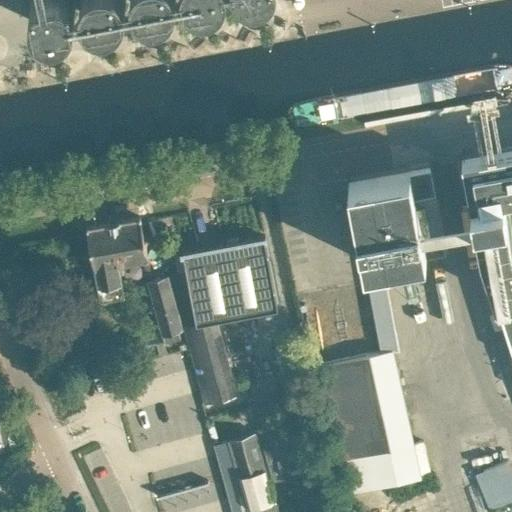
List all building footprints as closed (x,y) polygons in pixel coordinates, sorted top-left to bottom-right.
[(31,0),(31,3),(31,5),(31,7),(31,9),(31,11),(32,14),(34,17),(35,19),(36,20),(38,22),(40,24),(42,25),(44,26),(47,27),(49,28),(51,28),(54,28),(57,28),(60,27),(62,26),(64,25),(67,23),(68,22),(70,20),(72,18),(73,17),(73,15),(74,13),(75,10),(75,8),(75,6),(75,3),(75,1),(74,0),(31,0)] [(81,0),(82,0),(82,1),(83,3),(84,5),(84,7),(86,10),(88,12),(89,13),(91,14),(93,16),(96,17),(98,17),(100,18),(103,18),(107,18),(110,17),(113,16),(115,15),(117,14),(119,12),(120,11),(122,9),(123,7),(124,5),(125,4),(126,1),(125,0),(81,0)] [(136,0),(137,0),(139,2),(140,3),(142,5),(144,6),(146,7),(148,8),(151,8),(152,9),(154,9),(157,9),(159,8),(161,8),(163,7),(166,6),(167,5),(170,3),(172,1),(172,0),(136,0)] [(511,145),(462,155),(466,174),(500,308),(511,344),(511,145)] [(446,243),(435,180),(431,161),(348,176),(381,349),(321,362),(325,381),(349,490),(394,480),(422,474),(395,349),(399,348),(384,257),(428,250),(427,247),(446,243)] [(140,215),(87,225),(101,298),(125,294),(119,263),(148,257),(140,215)] [(184,250),(183,250),(183,251),(184,251),(197,321),(215,317),(278,305),(265,236),(266,236),(266,234),(264,235),(264,234),(184,249),(184,250)] [(168,274),(148,279),(165,341),(181,337),(178,328),(183,326),(182,324),(176,300),(175,297),(168,274)] [(206,399),(219,396),(235,391),(215,317),(197,321),(187,324),(198,366),(197,367),(206,399)] [(139,448),(206,431),(185,348),(135,361),(142,387),(155,384),(159,398),(135,404),(136,406),(129,408),(139,448)] [(82,399),(111,390),(106,373),(77,382),(78,384),(56,391),(63,412),(84,406),(82,399)] [(295,438),(293,429),(288,410),(266,416),(270,431),(260,434),(271,475),(273,480),(286,477),(282,466),(302,461),(301,457),(307,455),(302,436),(295,438)] [(282,511),(273,480),(271,475),(260,434),(258,429),(230,437),(230,438),(215,442),(214,442),(233,511),(282,511)] [(315,437),(318,447),(327,445),(325,435),(315,437)] [(87,451),(113,511),(132,511),(103,444),(87,451)] [(511,468),(506,455),(473,470),(489,505),(511,494),(511,468)]
